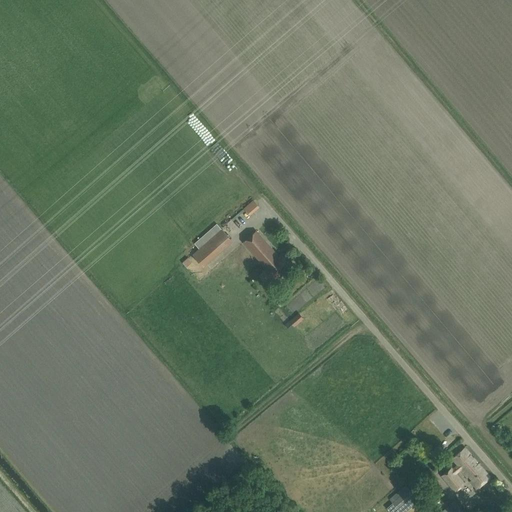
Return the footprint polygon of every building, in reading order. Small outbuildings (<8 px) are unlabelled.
[(250,210),(260,203),(255,196),(245,204),(250,210)] [(215,235),(225,245),(230,240),(221,230),(215,235)] [(276,254),(256,231),(244,242),(264,264),(266,263),(268,265),(265,268),(275,280),(292,266),(281,254),(277,257),(275,255),(276,254)] [(202,266),(219,251),(209,241),(193,256),(202,266)] [(438,459),(446,452),(440,445),(432,452),(438,459)] [(476,488),(490,477),(465,447),(451,458),(457,465),(452,469),(450,468),(441,476),(454,491),(464,483),(457,475),(462,471),(469,479),(470,478),(473,481),(472,483),(476,488)] [(464,511),(455,500),(443,510),(444,511),(464,511)]
